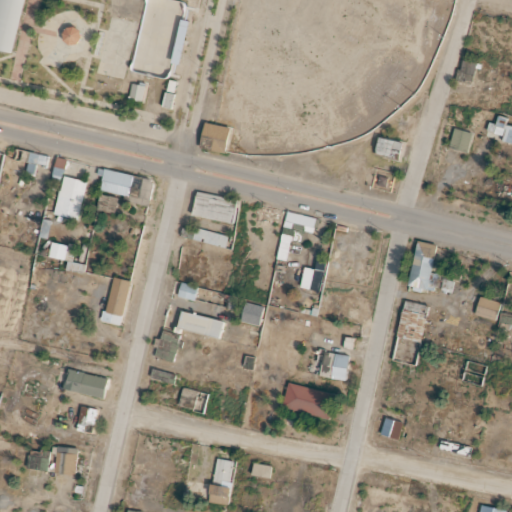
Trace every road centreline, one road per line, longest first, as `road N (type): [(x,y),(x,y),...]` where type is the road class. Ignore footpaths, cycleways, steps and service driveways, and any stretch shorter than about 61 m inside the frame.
road 1 (residential): [(455,0),(330,511)]
road 2 (primary): [(400,215),(0,118)]
road 3 (primary): [(0,137),(396,230)]
road 4 (residential): [(511,498),(114,421)]
road 5 (residential): [(165,187),(92,511)]
road 6 (residential): [(174,178),(213,0)]
road 7 (residential): [(197,0),(157,174)]
